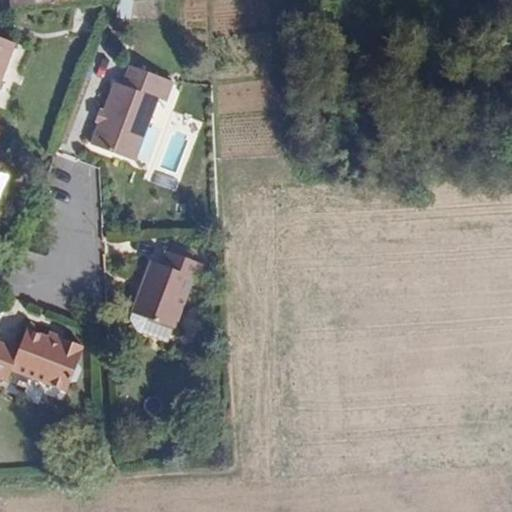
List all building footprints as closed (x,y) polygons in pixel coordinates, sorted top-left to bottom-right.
[(11,0),(13,14),(58,8),(56,0),(11,0)] [(0,90),(16,46),(0,40),(0,90)] [(134,165),(159,101),(166,81),(130,68),(124,87),(115,84),(103,113),(106,115),(102,126),(99,125),(91,148),(134,165)] [(166,81),(159,101),(166,103),(173,85),(166,81)] [(194,283),(200,267),(167,255),(161,270),(151,267),(143,288),(148,289),(143,302),(140,300),(132,319),(175,334),(194,283)] [(205,269),(200,267),(194,283),(199,286),(205,269)] [(175,334),(132,319),(132,324),(137,337),(170,348),(175,334)] [(17,352),(0,346),(0,381),(6,383),(10,373),(66,394),(82,348),(63,341),(61,345),(25,331),(17,352)]
